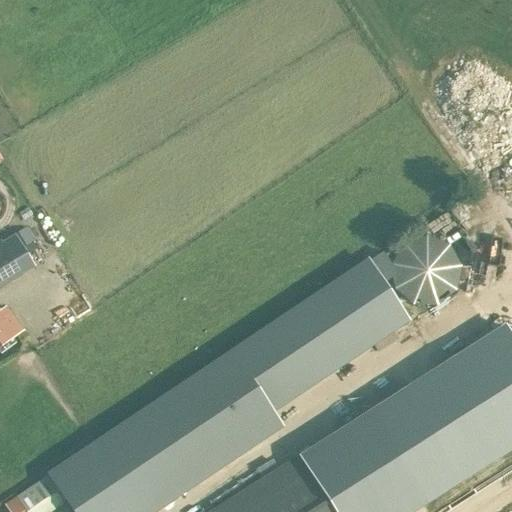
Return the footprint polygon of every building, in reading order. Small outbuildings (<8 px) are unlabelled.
[(0,288),(23,274),(34,267),(15,236),(3,243),(0,245),(0,288)] [(449,245),(426,237),(403,245),(391,265),(394,289),(415,306),(437,306),(456,291),(461,267),(449,245)] [(411,323),(370,262),(50,476),(74,511),(158,511),(283,429),(273,415),(411,323)] [(0,348),(24,330),(6,306),(0,310),(0,348)] [(215,511),(404,511),(511,443),(511,329),(509,324),(302,456),(215,511)] [(7,511),(48,511),(53,509),(36,483),(2,505),(7,511)]
